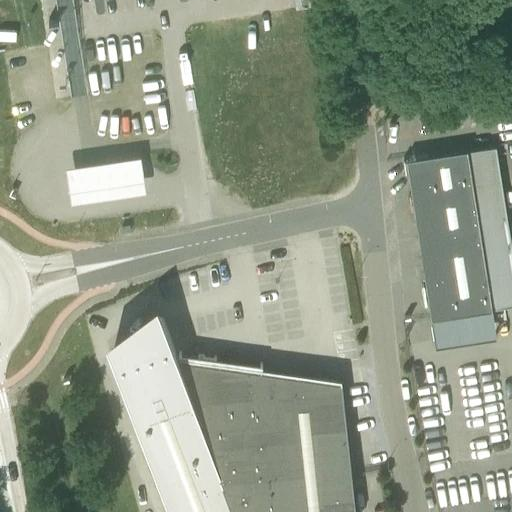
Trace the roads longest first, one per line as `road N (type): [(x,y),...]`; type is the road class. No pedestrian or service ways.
road 1 (unclassified): [(370,206),(19,285)]
road 2 (unclassified): [(415,511),(381,335),(370,206)]
